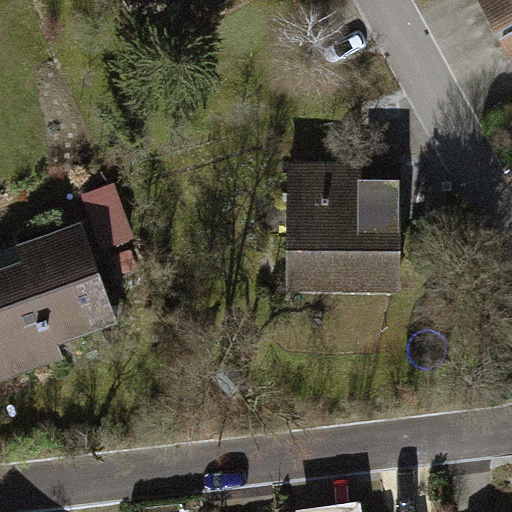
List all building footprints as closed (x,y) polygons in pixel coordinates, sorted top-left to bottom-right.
[(198,0),(138,0),(152,25),(198,0)] [(511,0),(484,0),(511,50),(511,0)] [(411,153),(294,155),(296,298),(413,296),(411,153)] [(94,220),(0,253),(0,387),(73,361),(65,340),(128,318),(94,220)] [(366,511),(364,495),(306,503),(306,511),(366,511)]
